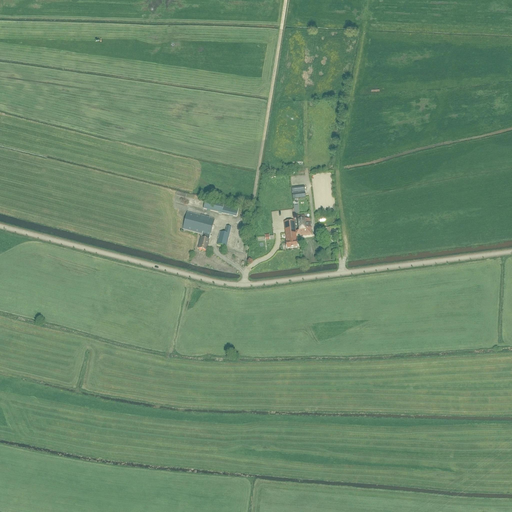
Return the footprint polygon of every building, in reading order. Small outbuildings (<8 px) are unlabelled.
[(237,217),(239,208),(206,200),(203,209),(237,217)] [(210,237),(215,219),(187,212),(182,230),(202,235),(201,238),(198,249),(207,251),(209,240),(210,237)] [(296,232),(296,235),(299,234),(300,237),(311,235),(309,219),(304,220),(303,216),(297,217),(298,221),(297,221),(299,232),(296,232)] [(296,235),(296,232),(294,221),(284,223),(287,249),(298,247),(296,235)] [(227,247),(231,227),(227,226),(225,233),(220,232),(217,244),(227,247)]
